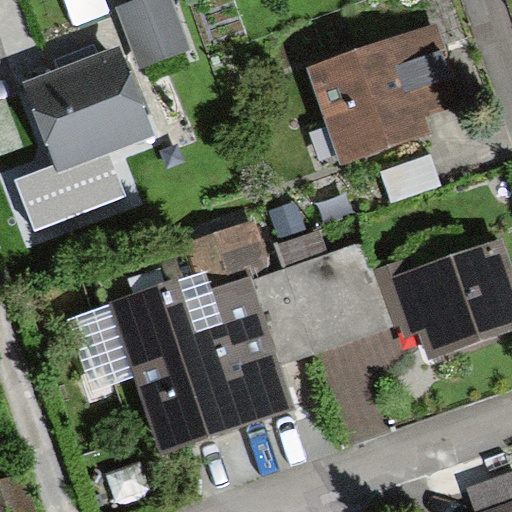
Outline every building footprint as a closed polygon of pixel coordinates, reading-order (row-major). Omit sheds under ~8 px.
[(165,0),(154,0),(121,11),(141,66),(183,51),(165,0)] [(432,31),(311,70),(341,161),(429,132),(421,108),(454,97),(432,31)] [(124,46),(22,84),(53,166),(56,174),(110,153),(158,135),(124,46)] [(56,174),(53,166),(17,179),(37,232),(127,197),(110,153),(56,174)] [(435,186),(426,157),(381,171),(390,200),(435,186)] [(293,207),(270,213),(277,239),(300,233),(293,207)] [(247,224),(182,246),(194,284),(260,262),(247,224)] [(382,326),(358,249),(322,260),(315,237),(274,250),(282,275),(258,283),(282,358),(382,326)] [(511,286),(499,245),(385,280),(401,334),(422,327),(430,353),(511,327),(511,286)] [(175,285),(117,303),(162,447),(283,410),(244,286),(181,305),(175,285)] [(511,511),(511,472),(466,489),(474,511),(511,511)] [(0,511),(28,511),(19,480),(0,485),(0,511)]
